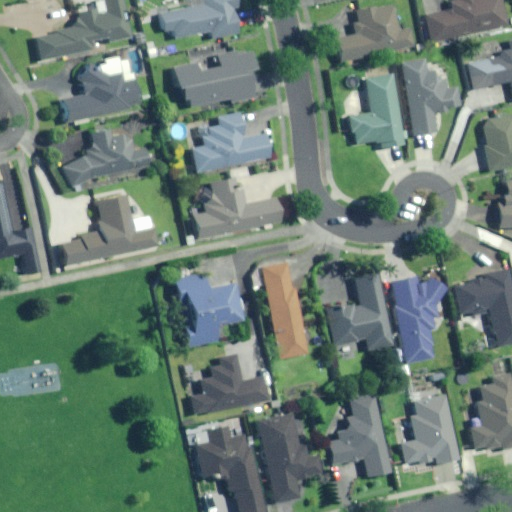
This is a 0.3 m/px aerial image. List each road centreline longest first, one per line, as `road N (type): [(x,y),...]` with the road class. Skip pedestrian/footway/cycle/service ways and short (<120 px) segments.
road 1 (residential): [(279,0),(314,195),(329,222),(354,233)]
road 2 (residential): [(354,233),(424,176),(450,193),(439,224),(375,235)]
